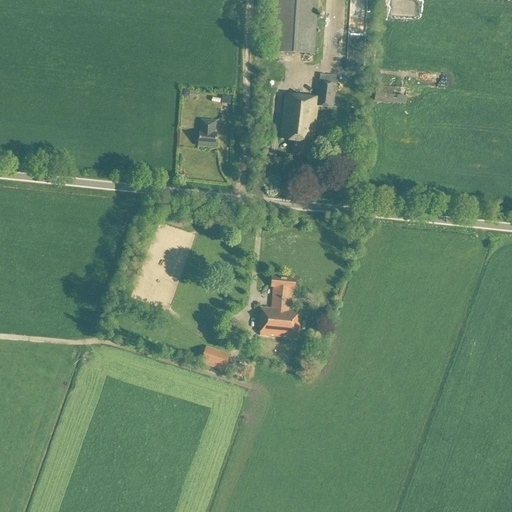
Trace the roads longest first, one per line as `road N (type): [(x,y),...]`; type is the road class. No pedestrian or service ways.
road 1 (unclassified): [(511,228),(0,174)]
road 2 (track): [(0,336),(111,343),(249,387)]
road 3 (track): [(250,0),(238,199)]
road 4 (track): [(143,189),(93,342)]
